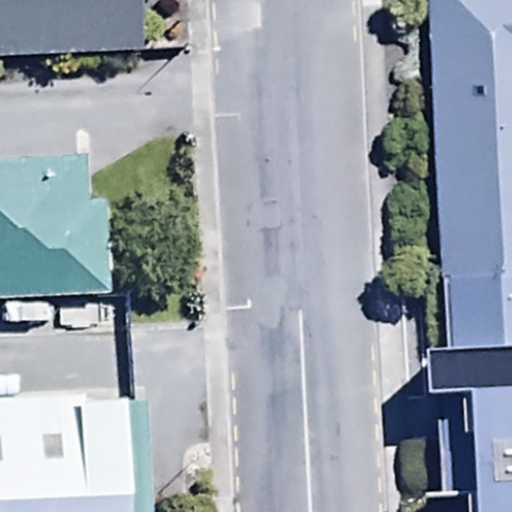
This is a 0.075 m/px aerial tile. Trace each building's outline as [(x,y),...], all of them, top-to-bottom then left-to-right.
[(0,0),(0,59),(140,55),(138,0),(0,0)] [(511,0),(442,0),(458,313),(511,310),(511,0)] [(115,181),(0,184),(0,306),(119,303),(115,181)] [(511,511),(511,386),(475,388),(480,511),(511,511)] [(152,511),(146,393),(0,400),(0,511),(152,511)]
